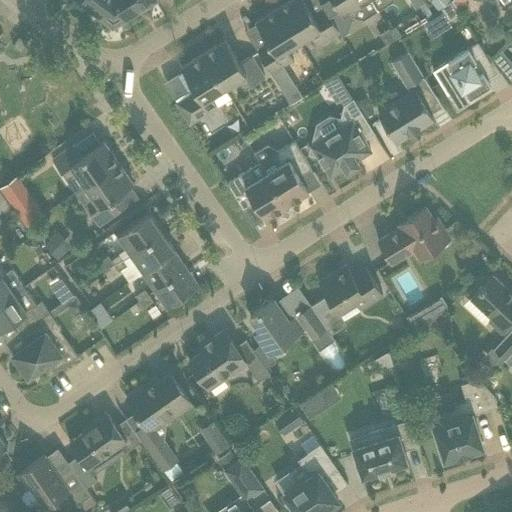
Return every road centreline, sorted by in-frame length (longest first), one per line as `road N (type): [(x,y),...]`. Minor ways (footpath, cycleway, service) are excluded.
road 1 (residential): [(258,276),(64,413),(33,419),(0,386)]
road 2 (residential): [(258,276),(511,119)]
road 3 (residential): [(258,276),(109,66)]
road 4 (residential): [(109,66),(218,0)]
